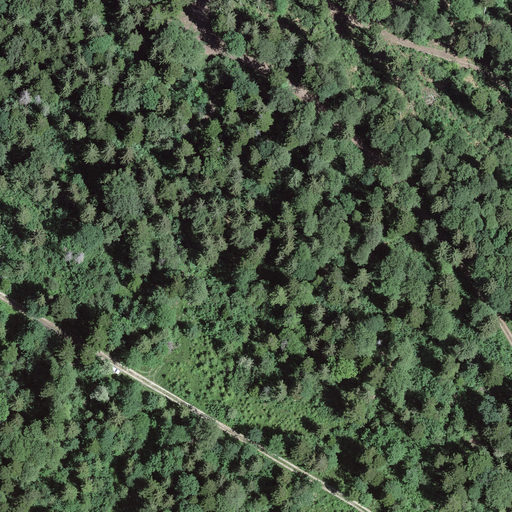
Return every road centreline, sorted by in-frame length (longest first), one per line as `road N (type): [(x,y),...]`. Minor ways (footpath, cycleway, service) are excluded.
road 1 (track): [(119,0),(189,31),(338,120),(432,221),(511,338)]
road 2 (track): [(0,296),(364,511)]
road 3 (track): [(323,0),(361,24),(511,84)]
